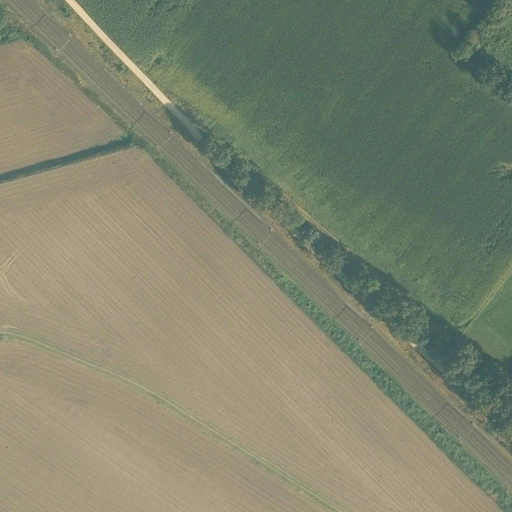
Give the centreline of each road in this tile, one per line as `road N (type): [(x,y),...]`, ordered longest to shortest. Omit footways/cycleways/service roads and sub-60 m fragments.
road 1 (track): [(511,432),(188,136),(68,0)]
road 2 (track): [(357,511),(104,365),(34,336),(0,333)]
